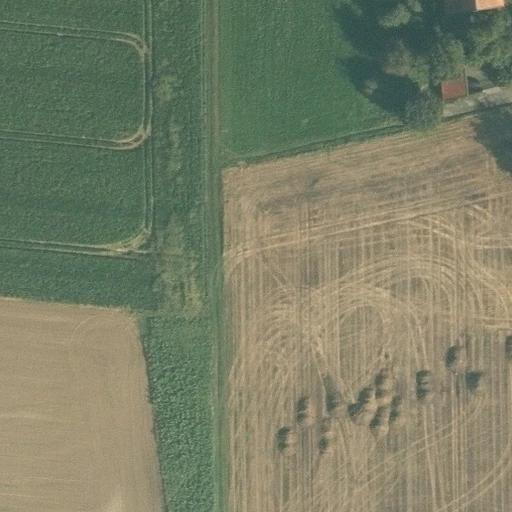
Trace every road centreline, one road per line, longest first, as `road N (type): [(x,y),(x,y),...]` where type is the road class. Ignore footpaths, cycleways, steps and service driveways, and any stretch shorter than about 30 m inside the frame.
road 1 (track): [(218,0),(223,511)]
road 2 (track): [(438,115),(220,167)]
